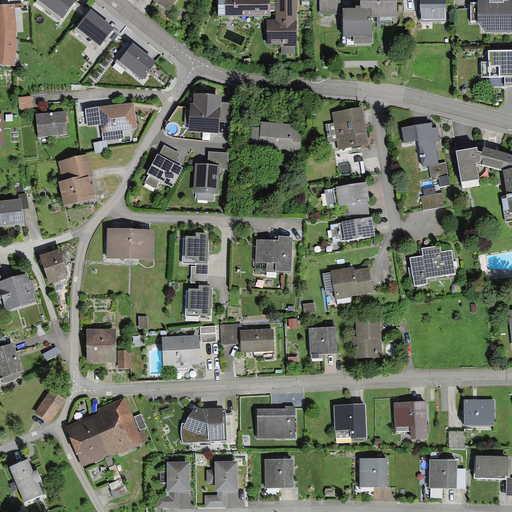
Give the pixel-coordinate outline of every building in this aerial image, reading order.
[(69,0),(39,0),(39,2),(62,19),(74,4),(69,0)] [(176,0),(153,0),(169,11),(176,0)] [(225,0),(226,19),(267,18),(267,46),(280,46),(280,48),(297,48),(296,0),(275,0),(275,5),(271,5),(270,0),(225,0)] [(358,0),(360,13),(340,14),(341,42),(369,41),(368,23),(398,21),(396,0),(358,0)] [(446,25),(445,0),(419,0),(420,26),(446,25)] [(511,36),(511,3),(477,4),(478,29),(484,37),(511,36)] [(14,33),(13,11),(0,10),(0,69),(11,70),(14,33)] [(113,31),(91,14),(79,30),(101,47),(113,31)] [(155,65),(133,48),(120,64),(142,81),(155,65)] [(511,52),(488,53),(489,63),(481,63),(481,79),(489,79),(490,88),(504,87),(504,89),(511,88),(511,52)] [(188,133),(219,135),(219,123),(229,124),(231,105),(222,104),(222,98),(194,96),(194,106),(190,106),(190,112),(186,112),(185,125),(189,126),(188,133)] [(33,112),(32,100),(18,101),(20,114),(33,112)] [(134,104),(85,110),(87,128),(101,126),(103,142),(125,139),(124,131),(137,130),(134,104)] [(365,149),(361,112),(332,115),(336,152),(365,149)] [(66,115),(36,117),(38,140),(67,138),(66,115)] [(260,126),(260,131),(251,130),(250,158),(263,159),(263,152),(279,152),(279,159),(299,159),(299,132),(289,131),(289,126),(260,126)] [(429,127),(399,132),(402,147),(416,145),(420,170),(431,168),(429,152),(434,151),(433,145),(438,144),(436,131),(430,132),(429,127)] [(180,158),(162,149),(157,159),(154,158),(144,178),(170,191),(179,173),(173,170),(180,158)] [(476,151),(452,154),(457,186),(475,184),(471,166),(476,166),(479,166),(478,168),(500,175),(504,199),(499,199),(504,223),(511,222),(511,161),(509,159),(479,152),(479,155),(476,154),(476,151)] [(94,179),(88,156),(58,163),(63,183),(58,184),(64,208),(97,200),(92,179),(94,179)] [(208,168),(192,168),(191,197),(217,197),(218,173),(227,173),(227,158),(208,157),(208,168)] [(366,182),(336,186),(336,188),(325,190),(327,205),(330,205),(330,207),(339,206),(348,205),(367,201),(369,201),(366,182)] [(21,199),(0,200),(0,226),(24,224),(21,199)] [(370,217),(367,201),(348,205),(350,220),(370,217)] [(350,220),(341,221),(342,223),(330,225),(333,242),(341,241),(341,242),(375,236),(372,216),(370,217),(350,220)] [(208,233),(196,233),(196,236),(185,236),(185,238),(183,238),(182,263),(196,264),(207,264),(207,262),(209,262),(209,251),(208,251),(208,233)] [(153,235),(105,235),(105,262),(153,262),(153,235)] [(291,275),(292,240),(277,240),(277,244),(255,244),(255,267),(273,267),(273,275),(291,275)] [(422,258),(408,261),(413,290),(427,288),(427,283),(455,278),(451,254),(440,255),(439,248),(421,251),(422,258)] [(60,251),(38,258),(48,288),(66,282),(63,272),(66,271),(60,251)] [(208,285),(209,262),(207,262),(207,264),(196,264),(196,266),(192,266),(191,283),(200,283),(200,285),(208,285)] [(369,270),(331,275),(334,301),(373,296),(369,270)] [(27,277),(0,284),(0,286),(7,310),(34,302),(27,277)] [(211,316),(211,309),(212,309),(213,288),(211,288),(211,285),(208,285),(200,285),(199,285),(199,289),(189,289),(188,290),(186,290),(186,316),(199,317),(199,315),(211,316)] [(352,360),(382,359),(380,322),(355,323),(355,340),(351,340),(352,360)] [(217,345),(216,329),(200,329),(200,345),(217,345)] [(274,353),(274,333),(245,334),(245,329),(226,329),(227,347),(241,347),(241,354),(274,353)] [(335,329),(307,330),(308,358),(336,357),(335,329)] [(111,332),(84,332),(84,365),(111,365),(111,332)] [(198,365),(196,338),(162,341),(164,368),(198,365)] [(0,380),(21,374),(12,347),(0,351),(0,380)] [(56,347),(43,355),(47,361),(60,354),(56,347)] [(130,369),(129,353),(116,354),(117,369),(130,369)] [(35,412),(50,423),(67,400),(51,389),(35,412)] [(141,447),(123,401),(92,412),(95,420),(65,431),(80,469),(141,447)] [(495,402),(465,403),(466,426),(495,426),(495,402)] [(425,404),(396,405),(396,429),(411,429),(411,442),(426,441),(425,404)] [(366,408),(336,409),(336,433),(351,432),(352,440),(367,440),(366,408)] [(227,442),(226,410),(203,411),(196,409),(188,420),(185,425),(182,424),(182,428),(181,431),(181,435),(182,439),(183,443),(184,445),(211,444),(211,442),(227,442)] [(296,411),(257,412),(258,442),(297,441),(296,411)] [(507,456),(476,456),(476,478),(506,479),(507,456)] [(388,458),(360,458),(360,487),(388,487),(388,458)] [(293,459),(265,459),(265,488),(293,488),(293,459)] [(457,460),(430,459),(429,488),(457,489),(457,460)] [(34,476),(29,464),(12,471),(26,505),(44,498),(39,487),(43,485),(39,474),(34,476)] [(237,464),(215,465),(215,495),(238,494),(237,464)] [(188,465),(165,465),(165,495),(188,495),(188,465)] [(114,499),(128,493),(122,478),(108,484),(111,491),(110,491),(114,499)] [(222,499),(204,500),(204,510),(222,510),(222,499)] [(178,500),(159,501),(159,511),(178,511),(178,500)]
